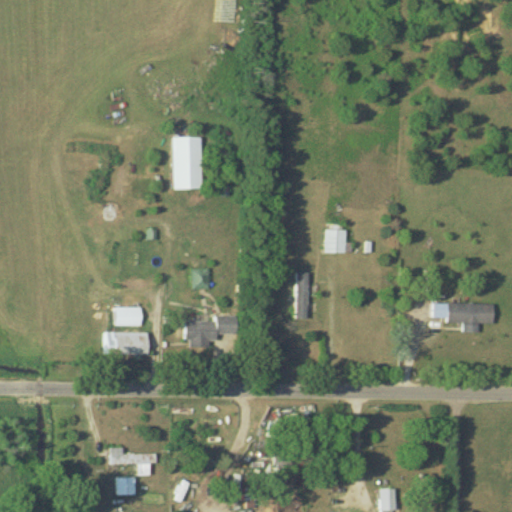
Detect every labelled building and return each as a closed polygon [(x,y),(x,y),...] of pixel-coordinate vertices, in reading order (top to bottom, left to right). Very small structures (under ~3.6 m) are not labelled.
[(170,189),(199,189),(199,137),(170,137),(170,189)] [(341,242),(341,230),(325,230),(325,251),(346,251),(346,242),(341,242)] [(190,269),(190,289),(208,289),(208,269),(190,269)] [(492,322),(492,304),(430,303),(430,321),(492,322)] [(138,307),(113,307),(113,325),(138,325),(138,307)] [(215,333),(234,334),(234,315),(213,315),(213,320),(183,319),(182,344),(215,344),(215,333)] [(103,332),(103,355),(145,355),(145,332),(103,332)] [(154,464),(154,454),(121,455),(121,448),(108,448),(108,465),(136,465),(136,475),(147,474),(147,464),(154,464)] [(271,467),(287,470),(290,455),(273,452),(271,467)]
